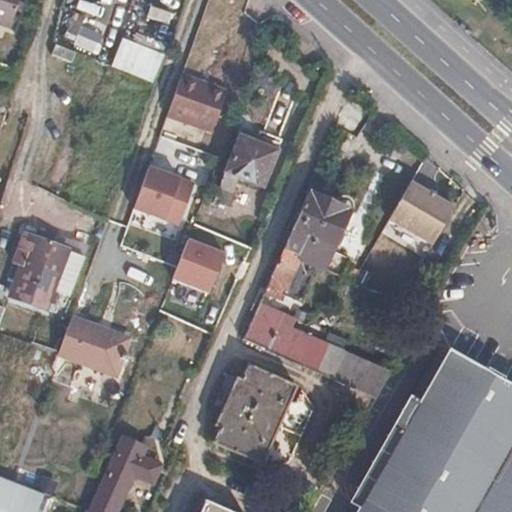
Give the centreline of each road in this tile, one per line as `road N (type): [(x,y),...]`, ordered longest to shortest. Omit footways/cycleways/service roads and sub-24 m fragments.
road 1 (secondary): [(315,0),(511,175)]
road 2 (secondary): [(511,121),(376,0)]
road 3 (unknown): [(0,156),(49,0)]
